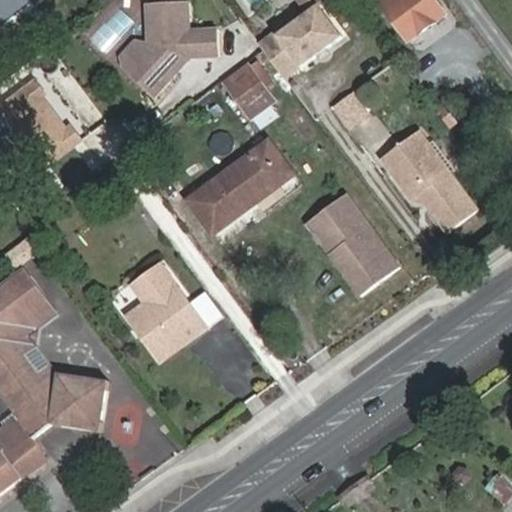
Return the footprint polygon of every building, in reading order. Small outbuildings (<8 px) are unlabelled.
[(44,0),(0,0),(0,26),(3,31),(38,5),(44,0)] [(186,0),(159,0),(145,0),(147,41),(123,66),(154,94),(174,72),(173,62),(179,55),(218,53),(217,26),(188,28),(186,0)] [(326,0),(298,0),(306,10),(277,32),(274,28),(257,41),(285,78),(301,66),(301,67),(342,37),(320,6),(327,1),(326,0)] [(380,0),(410,41),(447,13),(436,0),(380,0)] [(119,54),(123,66),(147,41),(134,38),(119,54)] [(247,61),(224,79),(250,113),(273,96),(247,61)] [(38,166),(81,143),(45,76),(2,99),(38,166)] [(348,129),(368,115),(352,93),(332,107),(348,129)] [(383,160),(415,201),(422,196),(450,233),(479,211),(451,173),(443,179),(423,150),(430,145),(420,133),(383,160)] [(269,136),(187,198),(212,233),(294,172),(269,136)] [(455,170),(434,142),(430,145),(423,150),(443,179),(451,173),(455,170)] [(346,194),(314,219),(330,241),(336,241),(340,247),(330,253),(361,295),(400,266),(346,194)] [(314,219),(307,223),(330,253),(340,247),(336,241),(330,241),(314,219)] [(134,324),(160,359),(193,334),(196,338),(210,328),(163,264),(133,285),(146,303),(152,310),(134,324)] [(0,494),(50,457),(35,438),(53,424),(61,425),(61,423),(91,427),(92,429),(103,430),(104,421),(102,421),(105,390),(108,390),(109,381),(99,380),(98,381),(69,377),(69,375),(58,374),(57,383),(48,381),(20,346),(23,327),(52,305),(24,266),(0,283),(0,388),(21,417),(0,431),(0,494)] [(146,303),(128,317),(134,324),(152,310),(146,303)]
